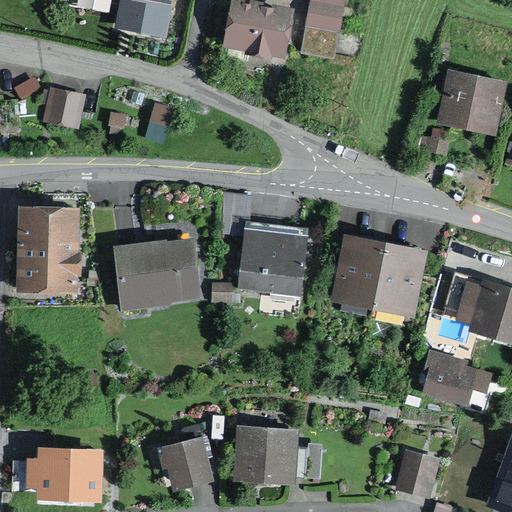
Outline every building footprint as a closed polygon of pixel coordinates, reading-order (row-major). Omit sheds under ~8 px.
[(138,0),(133,28),(162,33),(168,0),(138,0)] [(313,0),(303,55),(331,61),(341,0),(313,0)] [(280,51),(282,39),(285,40),(290,13),(236,4),(229,42),(248,45),(248,49),(269,53),(269,49),(280,51)] [(491,127),(498,105),(487,102),(492,85),(456,75),(445,114),(491,127)] [(52,91),(46,120),(76,126),(82,97),(52,91)] [(0,95),(0,130),(20,129),(17,100),(3,102),(2,95),(0,95)] [(165,142),(175,107),(156,102),(146,136),(165,142)] [(432,140),(429,149),(444,154),(447,144),(432,140)] [(25,223),(23,285),(71,286),(73,207),(36,206),(35,223),(25,223)] [(246,226),(239,289),(302,296),(309,234),(246,226)] [(351,238),(340,296),(374,302),(385,244),(351,238)] [(147,305),(146,299),(198,293),(191,242),(165,246),(166,251),(118,257),(123,308),(147,305)] [(408,309),(419,251),(385,244),(374,302),(408,309)] [(455,279),(443,317),(511,337),(511,295),(454,277),(455,279)] [(457,405),(459,399),(465,401),(474,370),(461,366),(461,363),(450,360),(450,358),(431,352),(426,372),(431,373),(426,390),(434,392),(433,397),(457,405)] [(264,481),(264,474),(288,476),(290,436),(243,433),(239,473),(251,473),(251,480),(264,481)] [(176,479),(177,482),(206,474),(198,445),(169,453),(173,468),(169,469),(171,481),(176,479)] [(319,478),(322,450),(308,449),(306,477),(319,478)] [(95,496),(97,455),(44,453),(42,494),(61,495),(60,498),(65,503),(72,503),(77,499),(77,495),(95,496)] [(408,453),(400,482),(428,491),(437,461),(408,453)] [(511,502),(511,466),(500,498),(511,502)] [(437,503),(434,511),(450,511),(452,508),(437,503)]
